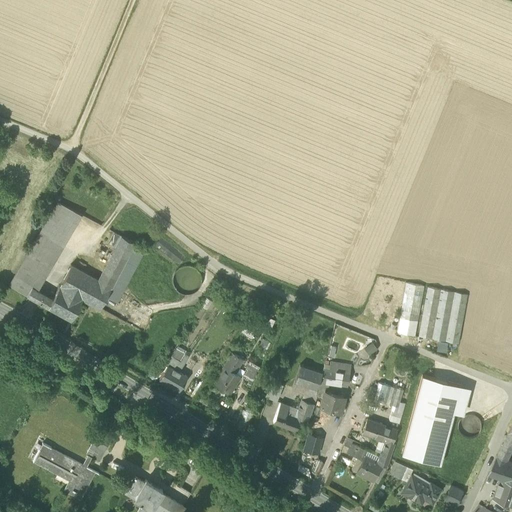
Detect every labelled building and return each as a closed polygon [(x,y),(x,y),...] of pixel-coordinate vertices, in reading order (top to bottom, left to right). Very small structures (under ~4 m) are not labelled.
[(53,250),(32,285),(38,289),(81,214),(58,201),(35,240),(53,250)] [(108,242),(116,246),(121,235),(114,231),(108,242)] [(141,246),(121,235),(116,246),(98,279),(71,264),(59,285),(82,298),(100,307),(106,296),(113,300),(116,295),(118,297),(144,248),(141,246)] [(155,245),(179,264),(186,256),(162,237),(155,245)] [(9,284),(27,294),(32,285),(53,250),(35,240),(9,284)] [(185,292),(191,291),(196,288),(200,282),(201,276),(198,270),(194,266),(188,264),(182,264),(176,268),(173,273),(172,279),(174,285),(179,290),(185,292)] [(397,331),(416,335),(425,285),(407,282),(397,331)] [(27,294),(33,297),(38,289),(32,285),(27,294)] [(54,295),(53,296),(48,306),(71,318),(82,298),(59,285),(54,294),(54,295)] [(419,335),(459,343),(469,294),(428,286),(419,335)] [(44,292),(38,289),(33,297),(39,300),(44,292)] [(51,296),(44,292),(39,300),(48,306),(54,295),(51,296)] [(240,306),(249,312),(253,305),(245,299),(240,306)] [(252,336),(257,325),(247,320),(241,330),(252,336)] [(368,352),(377,348),(373,341),(364,345),(368,352)] [(168,364),(176,369),(185,354),(175,349),(171,355),(173,356),(168,364)] [(215,382),(229,391),(240,374),(234,371),(242,358),(233,352),(226,363),(227,363),(215,382)] [(330,369),(349,372),(351,364),(331,361),(330,369)] [(244,372),(253,376),(257,366),(248,362),(244,372)] [(159,379),(179,390),(187,376),(176,369),(168,364),(159,379)] [(316,387),(319,380),(322,371),(300,364),(292,387),(304,391),(316,395),(316,393),(316,387)] [(323,368),(322,371),(319,380),(346,384),(349,372),(330,369),(323,368)] [(401,452),(440,462),(453,411),(461,385),(422,375),(401,452)] [(266,395),(274,399),(280,382),(272,379),(266,395)] [(395,406),(398,406),(403,389),(378,382),(376,388),(373,398),(373,399),(395,406)] [(470,387),(461,385),(453,411),(463,414),(470,387)] [(368,397),(373,398),(376,388),(371,386),(368,397)] [(320,405),(339,411),(343,395),(325,390),(324,390),(323,396),(320,405)] [(304,391),(302,398),(314,402),(316,395),(304,391)] [(243,403),(253,410),(256,404),(246,398),(243,403)] [(300,417),(307,420),(314,402),(302,398),(301,400),(299,400),(298,402),(301,402),(298,408),(296,415),(295,415),(300,417)] [(273,421),(295,429),(300,417),(295,415),(296,415),(286,411),(289,405),(280,401),(273,421)] [(298,408),(289,405),(286,411),(296,415),(298,408)] [(391,420),(399,423),(403,408),(398,406),(395,406),(391,420)] [(460,419),(458,423),(458,427),(459,431),(461,434),(465,436),(469,437),(472,437),(476,435),(478,433),(480,430),(481,426),(481,423),(479,420),(477,417),(474,415),(470,414),(466,414),(462,416),(460,419)] [(363,432),(373,435),(378,423),(368,419),(363,432)] [(397,429),(378,423),(373,435),(379,438),(385,440),(392,442),(392,441),(397,429)] [(305,450),(317,454),(322,439),(310,435),(305,450)] [(511,449),(511,448),(511,440),(506,437),(502,444),(511,449)] [(374,450),(381,452),(385,440),(379,438),(374,450)] [(379,456),(378,461),(382,463),(382,464),(386,466),(389,457),(394,442),(392,441),(392,442),(385,440),(381,452),(379,456)] [(76,490),(80,492),(93,469),(87,465),(86,466),(51,447),(51,446),(42,441),(34,458),(51,467),(50,469),(58,473),(58,471),(72,478),(68,486),(72,488),(71,488),(76,491),(76,490)] [(86,454),(99,461),(105,449),(92,442),(86,454)] [(351,443),(349,447),(365,455),(367,451),(351,443)] [(511,460),(507,459),(511,449),(502,444),(497,455),(488,473),(500,478),(511,481),(511,460)] [(362,460),(365,455),(349,447),(347,452),(357,457),(362,460)] [(367,450),(367,451),(365,455),(378,461),(379,456),(367,450)] [(373,480),(382,464),(382,463),(378,461),(365,455),(362,460),(356,472),(373,480)] [(351,469),(356,472),(362,460),(357,457),(351,469)] [(390,473),(401,478),(406,466),(395,461),(390,473)] [(377,483),(386,466),(382,464),(373,480),(377,483)] [(412,469),(406,466),(401,478),(407,481),(412,469)] [(403,491),(420,501),(423,496),(432,501),(439,488),(431,483),(429,486),(416,478),(417,476),(413,474),(412,476),(412,475),(403,491)] [(169,497),(161,491),(162,489),(145,478),(144,481),(135,475),(126,490),(144,501),(140,509),(145,511),(149,511),(153,507),(160,511),(159,511),(180,511),(182,510),(181,510),(191,493),(180,487),(177,485),(169,497)] [(493,498),(511,504),(511,481),(500,478),(493,498)] [(444,499),(456,505),(463,491),(451,485),(444,499)]
